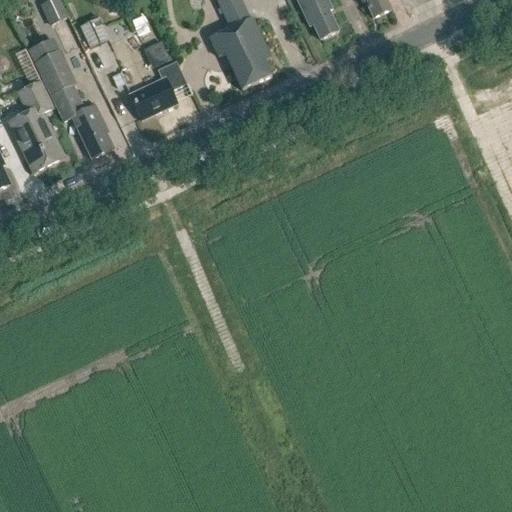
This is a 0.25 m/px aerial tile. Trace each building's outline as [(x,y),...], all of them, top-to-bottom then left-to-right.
[(225,58),(242,94),(272,80),(265,65),(271,62),(252,22),(250,24),(238,0),(218,0),(217,1),(232,32),(210,42),(219,61),(225,58)] [(313,29),(320,44),(338,35),(328,15),(331,13),(324,0),(294,0),(309,30),(313,29)] [(365,6),(373,22),(390,14),(383,0),(359,0),(363,7),(365,6)] [(36,9),(45,29),(64,20),(55,1),(36,9)] [(76,30),(85,52),(105,43),(95,21),(76,30)] [(162,40),(143,49),(152,68),(171,59),(162,40)] [(72,122),(92,163),(113,153),(105,137),(107,137),(94,110),(84,115),(51,47),(30,57),(64,125),(63,125),(64,126),(72,122)] [(129,99),(142,125),(177,108),(171,96),(187,88),(177,66),(157,76),(161,84),(129,99)] [(43,85),(20,96),(30,117),(11,126),(35,176),(67,162),(46,117),(56,112),(43,85)] [(0,194),(9,190),(0,171),(4,169),(0,160),(0,194)]
